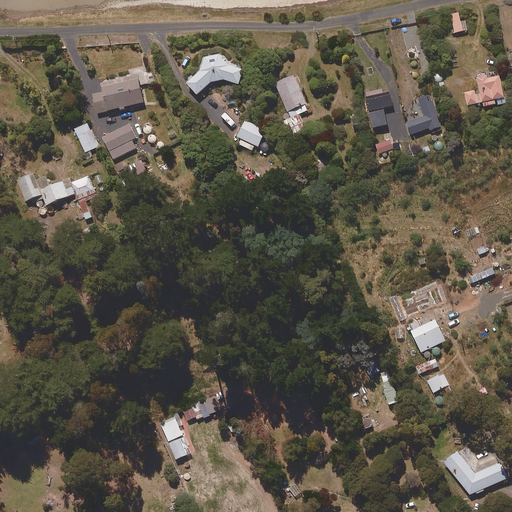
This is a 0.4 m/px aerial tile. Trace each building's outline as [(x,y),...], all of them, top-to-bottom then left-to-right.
[(461,22),(460,14),(452,15),(455,34),(468,32),(467,21),(461,22)] [(231,68),(222,57),(207,61),(203,74),(189,86),(199,97),(213,85),(225,82),(241,87),(245,73),(231,68)] [(151,84),(149,75),(103,85),(105,93),(88,97),(93,117),(146,105),(142,87),(151,84)] [(301,116),(310,112),(307,107),(309,106),(295,77),(276,86),(293,120),(301,116)] [(490,80),(489,77),(479,79),(484,108),(507,104),(502,78),(490,80)] [(477,93),(467,95),(470,108),(480,106),(477,93)] [(443,129),(432,97),(420,101),(426,118),(409,124),(413,136),(432,130),(433,132),(443,129)] [(168,113),(161,116),(168,131),(174,128),(168,113)] [(293,120),(282,125),(289,140),(308,130),(301,116),(293,120)] [(268,132),(246,122),(239,139),(244,141),(241,147),(254,152),(256,147),(260,149),(268,132)] [(99,149),(89,125),(76,130),(86,154),(99,149)] [(138,140),(131,126),(103,139),(113,161),(137,150),(133,142),(138,140)] [(395,150),(392,141),(377,146),(380,155),(395,150)] [(334,173),(332,160),(315,162),(316,174),(334,173)] [(148,173),(142,162),(129,168),(134,180),(148,173)] [(35,175),(17,182),(27,204),(42,197),(47,209),(78,196),(71,180),(54,187),(49,177),(38,182),(35,175)] [(93,219),(87,203),(81,205),(87,221),(93,219)] [(447,343),(436,322),(412,333),(423,355),(447,343)] [(380,373),(376,360),(366,364),(370,376),(380,373)] [(439,368),(436,360),(417,368),(420,376),(439,368)] [(395,394),(389,373),(382,375),(388,396),(395,394)] [(452,393),(445,375),(429,383),(434,395),(445,390),(448,395),(452,393)] [(217,398),(200,404),(205,418),(221,412),(217,398)] [(194,410),(197,419),(198,421),(205,418),(200,404),(193,407),(194,410)] [(197,419),(194,410),(185,413),(188,422),(197,419)] [(176,419),(162,425),(171,444),(185,437),(176,419)] [(171,444),(170,444),(179,462),(193,455),(185,437),(171,444)] [(472,497),(510,480),(497,454),(480,463),(468,449),(446,464),(472,497)]
